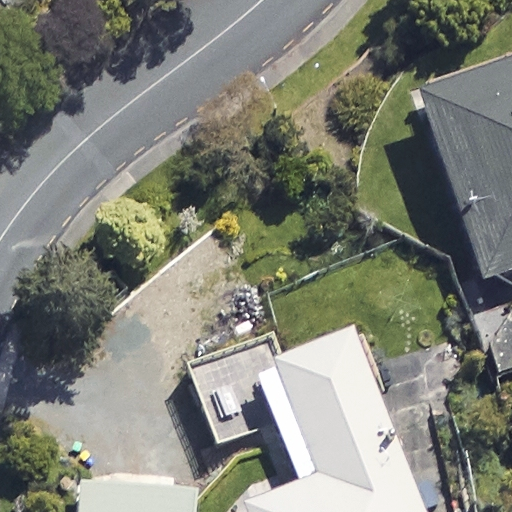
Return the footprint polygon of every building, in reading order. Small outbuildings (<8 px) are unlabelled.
[(511,52),(406,90),(478,288),(511,276),(511,52)] [(511,378),(511,300),(475,316),(503,382),(511,378)] [(418,511),(348,333),(249,373),(294,489),(240,510),(241,511),(418,511)] [(233,355),(182,374),(213,455),(264,435),(233,355)] [(191,511),(188,496),(104,492),(91,511),(191,511)]
